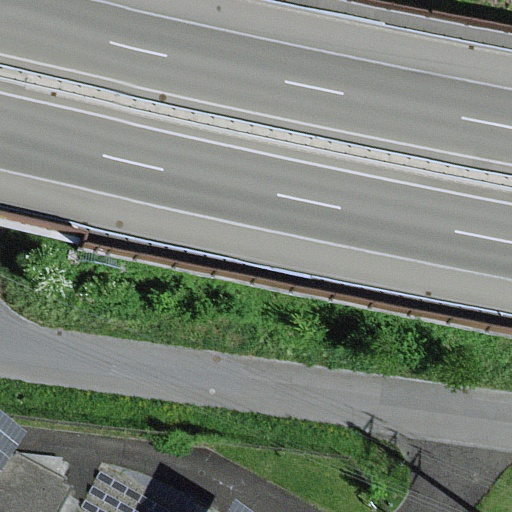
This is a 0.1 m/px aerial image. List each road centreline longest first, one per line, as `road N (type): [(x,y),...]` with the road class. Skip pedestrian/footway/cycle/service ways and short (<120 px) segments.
road 1 (motorway): [(511,127),(0,15)]
road 2 (motorway): [(0,133),(251,192),(511,238)]
road 3 (unclassified): [(0,346),(511,426)]
